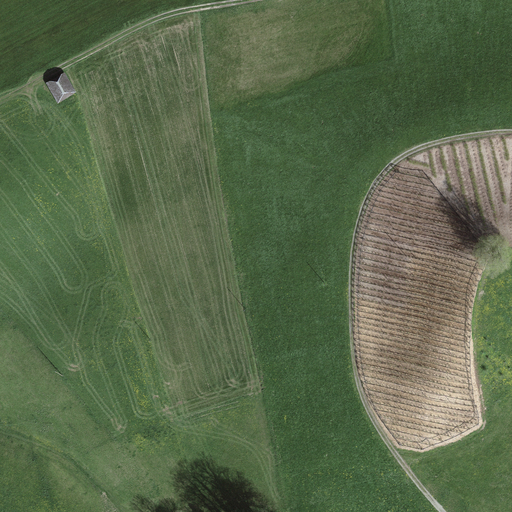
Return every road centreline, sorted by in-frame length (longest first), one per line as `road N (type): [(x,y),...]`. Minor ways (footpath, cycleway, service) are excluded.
road 1 (track): [(444,511),(365,397),(355,350),(356,244),(367,201),(394,163),(450,139),(511,132)]
road 2 (track): [(0,98),(162,16),(242,0)]
road 3 (track): [(128,511),(67,453),(0,427)]
